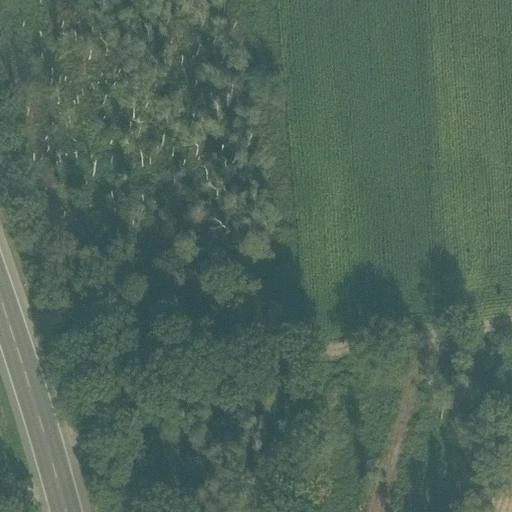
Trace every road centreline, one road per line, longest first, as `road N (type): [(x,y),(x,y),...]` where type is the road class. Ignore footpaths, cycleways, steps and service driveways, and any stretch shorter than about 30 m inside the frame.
road 1 (track): [(0,509),(55,477),(151,382),(511,334)]
road 2 (secondary): [(64,511),(0,301)]
